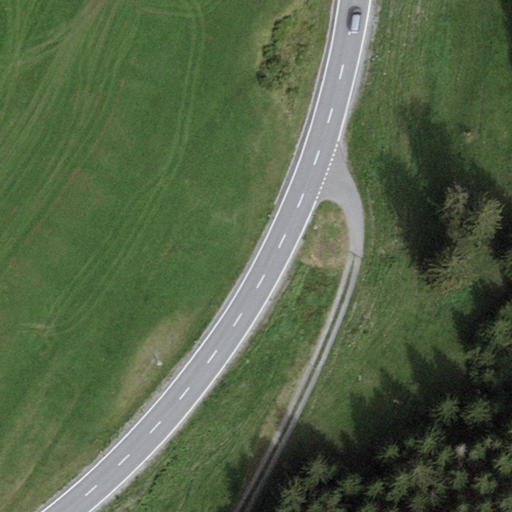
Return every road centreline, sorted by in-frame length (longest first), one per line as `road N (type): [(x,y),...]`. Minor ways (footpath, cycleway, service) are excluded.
road 1 (secondary): [(354,0),(315,163),(256,289),(163,419),(66,511)]
road 2 (track): [(315,163),(352,206),(357,242),(314,369),(241,511)]
